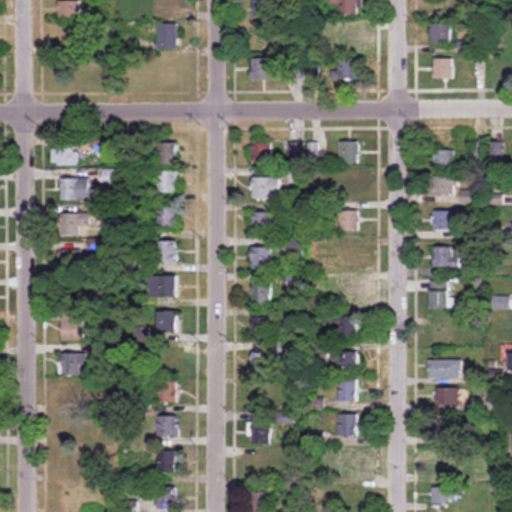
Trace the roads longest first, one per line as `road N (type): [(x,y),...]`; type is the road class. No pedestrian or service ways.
road 1 (residential): [(399,511),(410,0)]
road 2 (residential): [(217,511),(224,0)]
road 3 (residential): [(29,511),(31,0)]
road 4 (residential): [(511,110),(0,109)]
